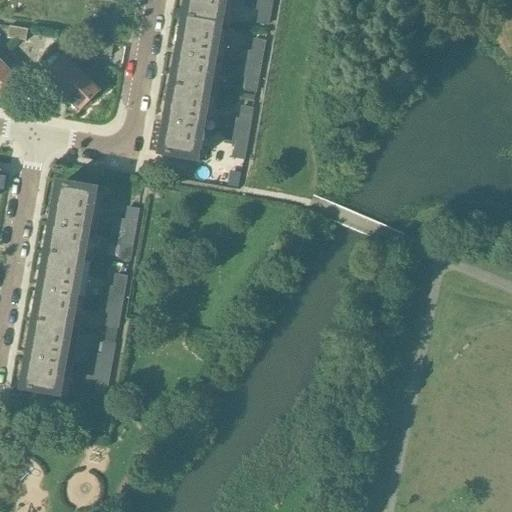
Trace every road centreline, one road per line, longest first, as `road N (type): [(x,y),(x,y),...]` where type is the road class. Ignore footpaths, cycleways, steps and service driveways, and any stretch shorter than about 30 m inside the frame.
road 1 (residential): [(37,138),(124,155),(154,0)]
road 2 (residential): [(0,367),(37,138)]
